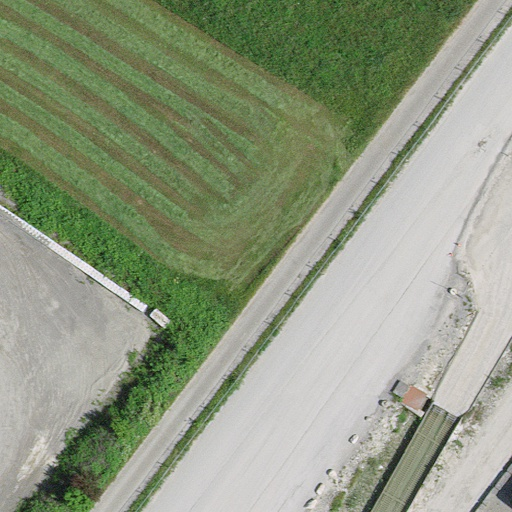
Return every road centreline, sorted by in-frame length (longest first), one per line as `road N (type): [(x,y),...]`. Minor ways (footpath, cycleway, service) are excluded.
road 1 (unclassified): [(109,511),(501,0)]
road 2 (track): [(511,269),(499,322),(391,511)]
